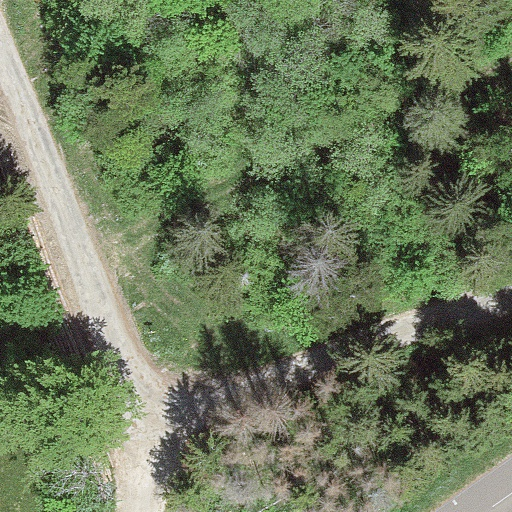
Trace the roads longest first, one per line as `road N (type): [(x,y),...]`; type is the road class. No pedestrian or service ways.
road 1 (track): [(124,511),(114,387),(86,262),(0,29)]
road 2 (track): [(114,387),(133,408),(188,407),(511,297)]
